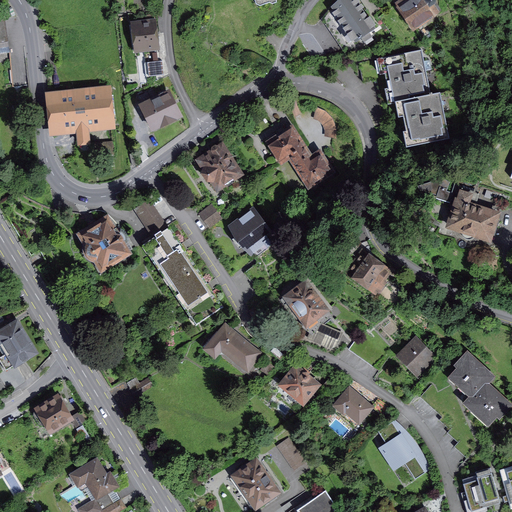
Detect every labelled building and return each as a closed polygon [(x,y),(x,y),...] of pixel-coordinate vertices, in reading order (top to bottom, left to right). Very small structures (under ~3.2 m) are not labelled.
[(366,3),(363,0),(331,0),(325,6),(342,24),(366,3)] [(402,0),(398,4),(414,28),(438,12),(432,4),(434,3),(435,2),(435,0),(402,0)] [(153,22),(135,25),(138,50),(156,48),(153,22)] [(421,50),(359,62),(363,82),(377,80),(382,105),(388,104),(388,103),(432,94),(432,92),(430,92),(421,50)] [(166,59),(160,60),(161,74),(168,73),(166,59)] [(154,90),(139,97),(145,110),(143,111),(151,127),(156,124),(157,125),(159,124),(161,125),(165,123),(166,121),(178,115),(168,94),(156,100),(155,97),(157,96),(154,90)] [(108,91),(49,98),(53,131),(77,128),(79,141),(89,140),(87,126),(112,124),(108,91)] [(440,92),(432,94),(388,103),(388,104),(395,103),(398,117),(405,116),(408,130),(403,131),(403,132),(408,131),(411,145),(407,146),(407,147),(449,138),(440,92)] [(327,109),(316,104),(313,119),(319,121),(323,125),(325,131),(325,136),(339,139),(339,127),(335,117),(327,109)] [(289,155),(303,146),(292,128),(270,142),(271,145),(270,146),(269,149),(272,153),(275,154),(276,153),(282,161),(290,157),(289,155)] [(93,141),(93,155),(115,155),(116,142),(93,141)] [(212,152),(199,160),(204,168),(203,173),(208,180),(213,180),(218,188),(240,174),(222,146),(219,148),(217,146),(214,146),(212,149),(212,152)] [(289,155),(290,157),(309,186),(331,171),(319,153),(311,158),(303,146),(289,155)] [(462,188),(454,184),(451,193),(446,191),(450,182),(434,175),(432,182),(433,182),(420,187),(421,189),(440,196),(438,201),(449,204),(451,199),(457,201),(449,226),(462,230),(462,233),(463,233),(463,234),(464,236),(463,236),(465,238),(466,238),(467,238),(469,238),(469,239),(471,239),(471,238),(472,237),(474,236),(475,237),(476,235),(489,239),(491,233),(494,234),(494,232),(496,231),(496,228),(496,227),(497,227),(497,226),(498,222),(499,222),(499,220),(496,219),(497,214),(475,207),(479,193),(462,188)] [(137,210),(153,234),(153,235),(165,227),(149,202),(137,210)] [(204,221),(217,211),(212,205),(199,215),(204,221)] [(253,209),(231,226),(239,241),(251,253),(264,243),(267,247),(272,243),(269,239),(271,238),(272,235),(253,209)] [(217,211),(204,221),(209,227),(222,217),(217,211)] [(107,219),(81,235),(87,244),(86,249),(88,254),(92,258),(96,259),(102,268),(128,252),(121,242),(123,240),(121,236),(119,234),(117,235),(107,219)] [(144,245),(170,285),(196,268),(169,228),(167,229),(165,227),(153,235),(153,234),(149,237),(151,240),(142,245),(143,246),(144,245)] [(361,243),(351,235),(341,246),(350,254),(361,243)] [(363,253),(350,271),(378,292),(387,281),(384,279),(386,276),(387,270),(381,266),(382,265),(376,261),(375,262),(363,253)] [(222,307),(196,268),(170,285),(196,323),(195,324),(195,325),(222,307)] [(320,324),(321,321),(318,316),(325,310),(319,302),(321,301),(313,291),(312,290),(311,291),(305,283),(297,289),(297,290),(284,300),(287,303),(290,300),(307,323),(304,326),(312,333),(308,338),(330,347),(336,350),(337,344),(342,333),(320,324)] [(12,325),(0,331),(0,339),(8,352),(0,357),(0,361),(5,370),(24,359),(25,360),(36,352),(20,325),(19,325),(17,325),(14,327),(12,325)] [(225,325),(210,343),(220,350),(221,349),(248,370),(259,353),(244,341),(243,342),(231,333),(232,331),(225,325)] [(350,347),(375,364),(383,352),(359,335),(350,347)] [(417,342),(403,356),(417,370),(431,356),(417,342)] [(390,356),(383,352),(375,364),(381,369),(390,356)] [(462,362),(452,374),(469,390),(466,393),(471,398),(466,403),(472,409),(474,407),(491,422),(501,410),(504,413),(511,405),(490,385),(489,386),(482,379),(489,372),(468,352),(460,360),(462,362)] [(296,367),(282,384),(303,401),(307,396),(309,398),(311,398),(312,397),(313,395),(312,394),(310,392),(317,384),(309,378),(310,376),(304,371),(303,373),(296,367)] [(142,382),(126,392),(130,399),(146,389),(142,382)] [(349,388),(338,402),(349,412),(348,413),(359,422),(372,407),(349,388)] [(338,395),(334,392),(329,397),(334,401),(338,395)] [(38,409),(34,412),(34,415),(39,424),(42,425),(46,422),(51,430),(70,418),(66,411),(67,408),(66,405),(64,404),(62,404),(57,396),(38,409)] [(392,422),(378,431),(388,445),(382,449),(392,465),(402,458),(415,479),(429,470),(428,464),(420,451),(409,436),(404,440),(392,422)] [(292,436),(271,448),(279,463),(287,458),(294,469),(306,462),(292,436)] [(83,511),(99,511),(108,507),(114,503),(107,491),(116,485),(110,474),(106,476),(97,460),(72,474),(78,484),(86,479),(97,497),(81,507),(83,511)] [(256,506),(278,491),(256,460),(234,475),(241,485),(240,486),(240,487),(246,497),(247,497),(249,496),(256,506)] [(476,472),(478,479),(485,503),(499,499),(500,503),(490,468),(476,472)] [(486,507),(485,503),(478,479),(463,483),(471,511),(486,507)] [(331,511),(335,510),(338,508),(325,490),(297,509),(297,510),(303,506),(306,511),(304,511),(331,511)] [(121,499),(114,503),(108,507),(111,511),(116,511),(125,507),(121,499)]
